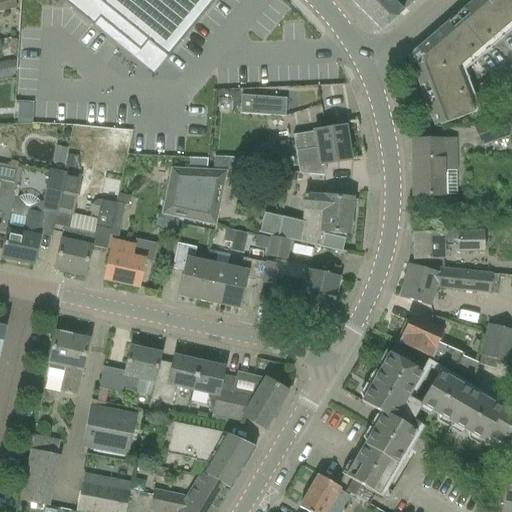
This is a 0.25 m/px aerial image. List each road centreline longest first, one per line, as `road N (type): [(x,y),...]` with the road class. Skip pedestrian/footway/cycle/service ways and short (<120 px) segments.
road 1 (residential): [(334,357),(0,288)]
road 2 (tertiary): [(334,357),(386,253),(394,149),(377,61)]
road 3 (tertiary): [(242,511),(324,375)]
